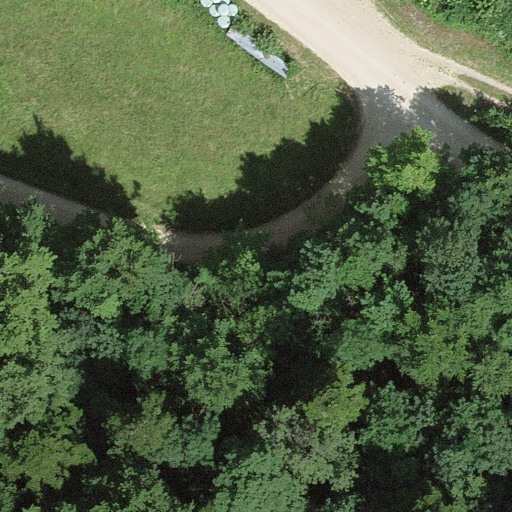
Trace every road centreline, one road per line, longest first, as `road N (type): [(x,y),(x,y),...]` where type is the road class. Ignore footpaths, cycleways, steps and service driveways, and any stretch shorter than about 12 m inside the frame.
road 1 (track): [(431,120),(329,212),(235,248),(190,249),(0,187)]
road 2 (track): [(431,120),(263,0)]
road 3 (track): [(511,92),(439,69),(350,59)]
